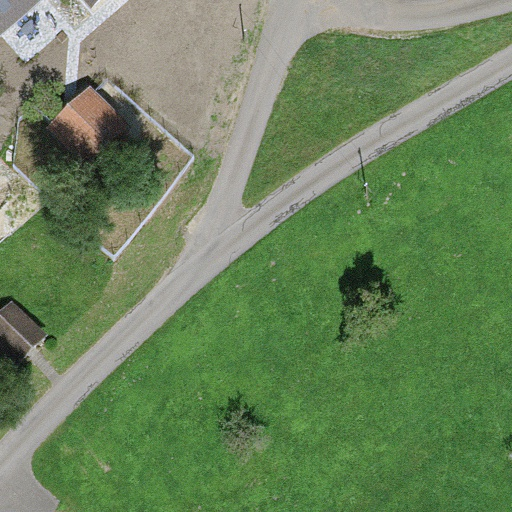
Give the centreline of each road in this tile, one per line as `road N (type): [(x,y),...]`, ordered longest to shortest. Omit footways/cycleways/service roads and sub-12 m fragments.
road 1 (unclassified): [(0,464),(205,261),(359,147),(511,58)]
road 2 (track): [(288,0),(205,261)]
road 3 (track): [(355,0),(404,20),(511,1)]
